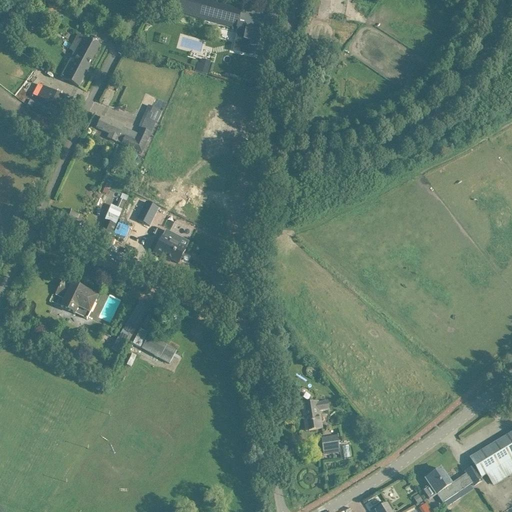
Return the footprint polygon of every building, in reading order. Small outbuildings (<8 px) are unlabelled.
[(221,0),(171,0),(169,10),(236,28),(242,6),(221,0)] [(2,20),(11,28),(24,13),(15,6),(2,20)] [(332,6),(330,19),(342,21),(343,14),(356,16),(356,10),(332,6)] [(264,33),(253,31),(253,32),(245,31),(244,39),(251,41),(250,47),(251,47),(249,54),(259,57),(260,49),(261,49),(264,33)] [(101,47),(87,39),(78,55),(75,53),(61,78),(79,88),(101,47)] [(76,104),(39,84),(27,106),(65,125),(76,104)] [(152,102),(148,113),(158,116),(162,105),(152,102)] [(117,142),(124,127),(102,118),(97,129),(109,134),(108,138),(117,142)] [(141,130),(136,142),(124,137),(120,145),(142,154),(151,134),(141,130)] [(182,183),(178,201),(212,208),(213,200),(211,200),(213,192),(220,194),(222,188),(225,188),(227,176),(224,175),(227,164),(217,162),(215,161),(215,162),(211,161),(205,190),(189,186),(190,185),(182,183)] [(107,187),(112,190),(116,183),(110,180),(107,187)] [(116,201),(110,216),(121,220),(127,205),(116,201)] [(220,201),(214,242),(229,245),(235,203),(220,201)] [(145,202),(137,220),(149,226),(158,208),(145,202)] [(71,213),(71,212),(70,212),(69,213),(64,210),(57,226),(71,231),(69,236),(79,240),(84,226),(75,223),(78,216),(71,213)] [(96,241),(107,245),(115,227),(104,222),(96,241)] [(186,249),(175,243),(179,237),(166,231),(162,237),(154,254),(163,258),(163,256),(178,264),(186,249)] [(90,313),(98,296),(72,284),(63,280),(55,296),(64,300),(61,307),(75,314),(78,307),(90,313)] [(150,308),(140,302),(111,351),(121,357),(150,308)] [(154,321),(147,317),(142,327),(149,330),(154,321)] [(148,336),(141,349),(169,364),(176,351),(148,336)] [(301,405),(304,423),(307,423),(309,431),(322,429),(319,412),(328,410),(327,401),(318,403),(317,402),(301,405)] [(486,475),(493,486),(511,475),(511,432),(470,458),(481,478),(486,475)] [(339,449),(337,436),(321,439),(323,452),(339,449)] [(466,472),(467,473),(468,476),(456,485),(454,482),(450,484),(440,469),(426,479),(430,486),(428,487),(427,487),(426,488),(425,489),(423,491),(429,499),(436,495),(442,504),(444,502),(447,507),(460,498),(457,494),(473,483),(474,486),(482,482),(473,467),(466,472)] [(425,504),(429,511),(440,511),(434,499),(425,504)]
